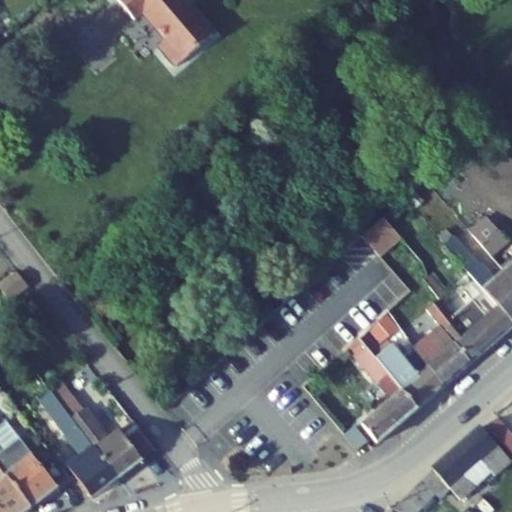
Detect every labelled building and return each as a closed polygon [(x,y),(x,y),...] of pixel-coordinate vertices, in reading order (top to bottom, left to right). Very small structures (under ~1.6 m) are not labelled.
[(145,15),(166,40),(159,46),(177,67),(213,35),(182,0),(119,0),(138,21),(145,15)] [(361,0),(358,5),(371,16),(386,0),(361,0)] [(382,217),(360,236),(379,257),(400,238),(382,217)] [(473,235),(489,221),(486,217),(470,231),(473,235)] [(473,235),(492,256),(508,242),(489,221),(473,235)] [(453,236),(447,229),(439,236),(445,244),(453,236)] [(479,266),(453,236),(445,244),(444,245),(452,253),(476,280),(511,320),(511,279),(505,271),(495,280),(482,264),(479,266)] [(0,288),(10,301),(28,287),(17,274),(0,287),(0,288)] [(440,300),(447,295),(431,275),(424,280),(440,300)] [(464,291),(472,300),(453,316),(457,320),(444,331),(471,363),(511,327),(511,320),(476,280),(464,291)] [(457,320),(453,316),(440,300),(427,310),(440,327),(414,348),(423,362),(427,367),(444,387),(471,363),(444,331),(457,320)] [(381,344),(397,330),(387,318),(371,331),(381,344)] [(393,346),(390,341),(377,351),(364,334),(359,339),(376,360),(393,346)] [(348,349),(387,396),(371,409),(375,414),(362,426),(377,444),(417,409),(403,391),(376,360),(359,339),(348,349)] [(412,352),(403,359),(393,346),(376,360),(403,391),(417,409),(444,387),(427,367),(425,369),(412,352)] [(84,410),(65,386),(53,395),(72,420),(84,410)] [(68,467),(92,499),(118,479),(72,420),(53,395),(50,391),(39,401),(81,456),(68,467)] [(72,420),(118,479),(155,450),(133,421),(107,441),(84,410),(72,420)] [(511,454),(511,433),(498,419),(487,429),(511,454)] [(358,452),(369,443),(355,427),(344,435),(358,452)] [(394,511),(416,511),(434,493),(440,499),(450,488),(461,501),(475,488),(492,474),(495,477),(511,462),(485,431),(480,427),(433,469),(433,470),(393,511),(394,511)] [(0,468),(31,508),(58,487),(21,439),(6,450),(0,442),(0,468)] [(0,511),(25,511),(31,508),(0,468),(0,511)]
